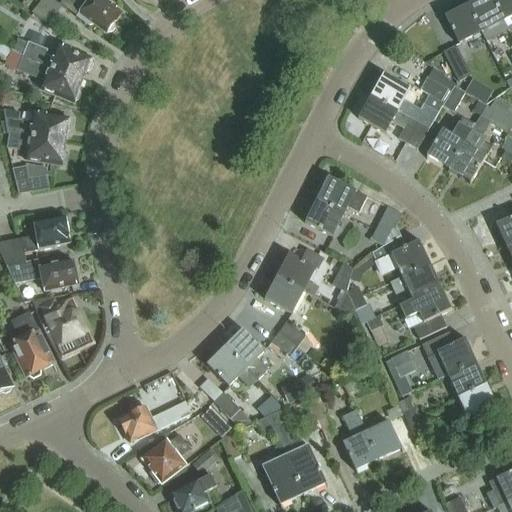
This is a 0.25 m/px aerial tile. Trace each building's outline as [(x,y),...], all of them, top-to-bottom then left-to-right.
[(109,0),(65,0),(60,7),(78,20),(89,28),(94,27),(107,37),(108,35),(113,34),(115,31),(115,27),(123,16),(108,5),(111,1),(109,0)] [(469,8),(468,8),(483,36),(505,25),(491,0),(488,0),(469,10),(469,8)] [(511,0),(491,0),(505,25),(511,20),(511,0)] [(483,36),(468,8),(468,10),(447,21),(445,17),(444,18),(459,48),(483,36)] [(18,42),(13,53),(24,59),(29,46),(18,42)] [(0,58),(7,64),(5,68),(18,73),(24,59),(13,53),(12,52),(12,53),(0,45),(0,58)] [(47,53),(29,46),(24,59),(83,85),(87,74),(90,73),(93,67),(92,64),(93,62),(59,48),(54,62),(45,58),(47,53)] [(456,48),(443,55),(459,85),(472,78),(456,48)] [(83,85),(24,59),(18,73),(36,80),(38,75),(47,79),(41,93),(74,106),(75,103),(78,102),(80,97),(79,94),(83,85)] [(433,71),(428,80),(449,93),(452,94),(455,89),(456,87),(433,71)] [(373,100),(398,115),(412,93),(384,77),(383,78),(386,80),(374,100),(373,100)] [(428,80),(420,93),(441,105),(449,93),(428,80)] [(452,94),(443,109),(454,116),(466,96),(455,89),(452,94)] [(0,106),(10,107),(10,94),(0,93),(0,106)] [(411,122),(398,115),(373,100),(372,101),(374,101),(362,122),(359,120),(358,121),(386,137),(393,125),(404,132),(405,132),(411,122)] [(511,109),(495,100),(493,103),(482,121),(508,137),(511,130),(511,109)] [(8,137),(10,137),(66,147),(68,135),(70,133),(71,127),(69,124),(70,121),(34,116),(32,129),(24,128),(25,123),(20,122),(21,118),(5,115),(8,137)] [(449,173),(472,134),(476,127),(463,120),(452,138),(443,132),(427,159),(449,173)] [(404,132),(399,141),(418,152),(429,132),(411,122),(405,132),(404,132)] [(472,134),(449,173),(471,186),(492,151),(484,146),(487,142),(472,134)] [(66,147),(10,137),(8,151),(20,153),(21,148),(29,149),(27,163),(62,169),(63,167),(65,164),(66,159),(64,155),(66,147)] [(511,140),(508,139),(507,143),(506,145),(503,150),(507,152),(502,160),(511,165),(511,140)] [(29,182),(31,194),(48,192),(46,179),(29,182)] [(317,203),(345,218),(349,211),(359,216),(367,200),(329,180),(328,181),(330,182),(319,204),(318,203),(317,203)] [(345,218),(317,203),(317,204),(319,204),(308,226),(306,225),(306,226),(334,240),(345,218)] [(388,209),(376,233),(392,241),(400,236),(396,229),(402,217),(388,209)] [(0,254),(6,268),(27,263),(25,256),(57,250),(56,248),(70,245),(65,220),(35,226),(38,239),(0,246),(0,254)] [(507,251),(511,249),(511,220),(495,229),(495,230),(499,228),(509,250),(507,251)] [(371,242),(383,248),(392,241),(376,233),(371,242)] [(398,271),(402,280),(430,267),(428,268),(418,246),(422,244),(421,243),(406,250),(400,236),(392,241),(383,248),(383,250),(372,256),(376,264),(376,265),(382,278),(398,271)] [(281,277),(319,295),(322,291),(311,285),(317,272),(319,273),(325,262),(307,252),(301,264),(290,258),(289,259),(291,259),(281,277)] [(27,263),(6,268),(16,287),(43,282),(45,293),(79,286),(75,264),(41,271),(39,263),(27,265),(27,263)] [(407,291),(413,303),(441,290),(441,289),(439,290),(429,269),(430,268),(430,267),(402,280),(390,286),(395,297),(407,291)] [(319,295),(281,277),(279,280),(278,280),(277,281),(279,281),(268,303),(266,302),(265,303),(293,318),(306,294),(317,300),(319,295)] [(351,305),(363,299),(358,289),(347,294),(348,299),(351,305)] [(419,317),(423,325),(423,326),(441,318),(454,312),(453,311),(450,313),(439,291),(441,290),(413,303),(400,309),(406,323),(419,317)] [(348,299),(347,294),(342,292),(336,300),(339,301),(334,310),(340,314),(348,299)] [(348,299),(340,314),(352,320),(356,314),(351,305),(348,299)] [(351,305),(356,314),(367,308),(363,299),(351,305)] [(72,301),(57,309),(53,300),(32,303),(41,322),(46,320),(59,349),(73,342),(78,352),(92,345),(72,301)] [(12,349),(27,379),(29,378),(34,381),(41,378),(41,372),(54,365),(30,316),(11,325),(21,345),(12,349)] [(419,343),(447,330),(441,318),(423,326),(423,325),(413,330),(419,343)] [(379,319),(367,324),(379,350),(389,346),(382,329),(383,328),(379,319)] [(279,336),(298,350),(306,339),(287,325),(279,336)] [(226,350),(248,373),(258,383),(269,373),(258,362),(266,354),(244,332),(243,333),(244,334),(227,351),(226,350)] [(298,350),(279,336),(271,346),(291,360),(298,350)] [(427,360),(438,383),(448,379),(476,365),(474,365),(464,344),(467,342),(467,341),(455,347),(437,355),(427,360)] [(258,383),(248,373),(226,350),(225,351),(227,352),(210,369),(208,368),(207,368),(230,391),(239,381),(250,392),(258,383)] [(409,354),(392,361),(400,380),(417,373),(409,354)] [(0,396),(3,395),(5,397),(10,394),(11,391),(14,390),(0,362),(0,396)] [(476,365),(448,379),(458,401),(487,388),(486,387),(485,388),(475,366),(476,366),(476,365)] [(317,394),(309,377),(297,384),(305,400),(317,394)] [(487,388),(458,401),(469,424),(499,410),(499,409),(495,411),(485,389),(487,388)] [(157,406),(162,415),(191,401),(186,392),(157,406)] [(224,396),(214,405),(231,422),(241,412),(224,396)] [(257,412),(265,421),(267,419),(277,415),(283,412),(271,399),(257,412)] [(307,403),(306,404),(319,432),(321,431),(327,444),(337,439),(320,400),(308,405),(307,403)] [(403,416),(415,410),(410,400),(398,406),(403,416)] [(319,432),(306,404),(294,409),(307,438),(319,432)] [(186,405),(152,421),(147,411),(143,412),(142,410),(134,414),(135,417),(120,424),(121,427),(121,430),(122,434),(125,435),(131,447),(158,434),(192,417),(186,405)] [(415,410),(403,416),(414,439),(426,433),(415,410)] [(211,411),(202,420),(211,429),(220,420),(211,411)] [(366,436),(358,418),(356,413),(342,419),(353,442),(343,446),(351,463),(357,476),(358,476),(357,472),(378,462),(379,464),(380,464),(366,436)] [(267,419),(273,432),(274,431),(283,427),(277,415),(267,419)] [(273,432),(267,419),(258,424),(264,436),(273,432)] [(283,427),(274,431),(286,456),(292,453),(289,448),(297,444),(288,425),(283,427)] [(366,436),(380,464),(380,463),(379,462),(401,452),(403,455),(404,455),(390,425),(366,436)] [(161,485),(163,488),(187,469),(181,460),(191,452),(180,438),(170,446),(167,443),(143,462),(152,475),(150,476),(158,487),(161,485)] [(232,438),(222,443),(231,463),(241,458),(232,438)] [(286,456),(284,456),(304,499),(304,498),(304,497),(326,487),(327,490),(328,490),(309,448),(293,456),(292,453),(286,456)] [(209,455),(193,468),(201,477),(216,464),(209,455)] [(303,499),(304,499),(284,456),(278,460),(279,462),(263,469),(282,511),(281,507),(303,497),(303,499)] [(507,505),(511,502),(511,474),(489,485),(493,494),(487,497),(493,511),(497,510),(507,505)] [(199,483),(199,482),(190,486),(191,488),(170,498),(177,511),(199,511),(211,506),(206,497),(218,491),(211,477),(199,483)] [(242,511),(243,511),(237,499),(216,511),(242,511)] [(448,511),(465,511),(460,501),(446,508),(448,511)] [(511,511),(511,502),(507,505),(497,510),(498,511),(511,511)]
